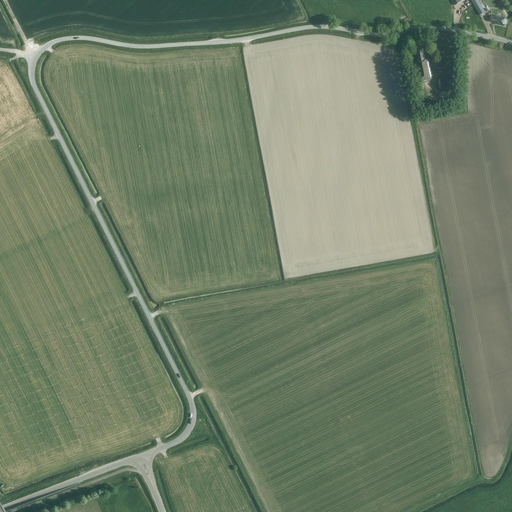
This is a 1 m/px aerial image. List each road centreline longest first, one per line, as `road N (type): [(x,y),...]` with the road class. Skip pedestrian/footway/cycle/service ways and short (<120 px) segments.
road 1 (unclassified): [(33,55),(82,37),(139,46),(260,40),(311,27),(439,28),(511,45)]
road 2 (unclassified): [(142,455),(182,437),(192,406),(35,89),(33,55)]
road 3 (tertiary): [(0,511),(142,455)]
